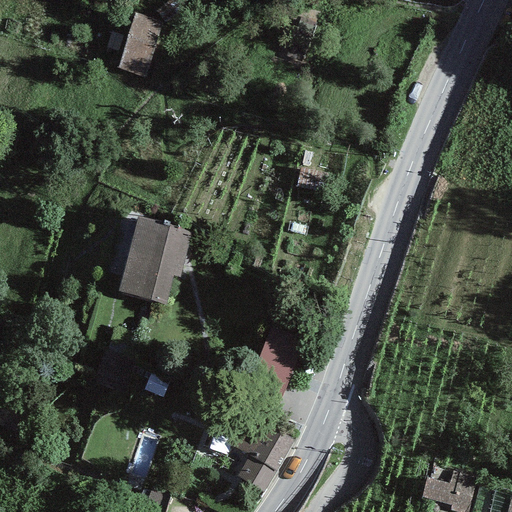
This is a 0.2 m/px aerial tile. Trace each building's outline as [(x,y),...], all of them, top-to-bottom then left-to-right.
[(116,67),(144,78),(163,22),(135,12),(116,67)] [(155,221),(138,217),(118,291),(164,304),(172,274),(178,276),(189,233),(154,224),(155,221)] [(283,411),(308,349),(275,335),(249,397),(283,411)] [(137,362),(104,351),(93,382),(125,394),(137,362)] [(293,441),(247,415),(230,445),(249,456),(237,477),(263,492),(293,441)] [(468,511),(477,476),(454,470),(450,484),(427,478),(422,498),(452,505),(451,510),(460,511),(468,511)] [(511,511),(511,499),(495,495),(489,511),(511,511)]
